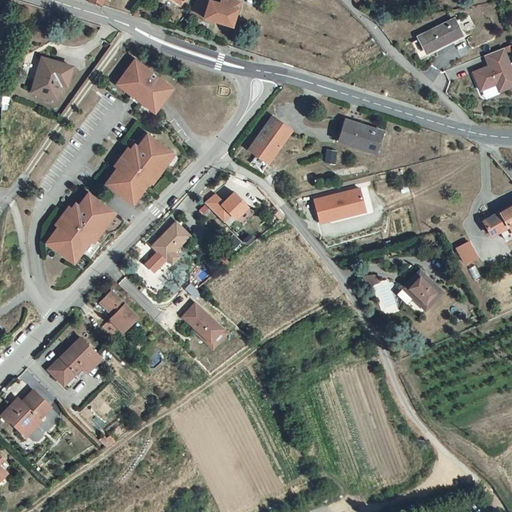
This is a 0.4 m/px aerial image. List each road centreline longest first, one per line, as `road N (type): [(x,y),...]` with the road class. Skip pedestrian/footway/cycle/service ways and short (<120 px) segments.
road 1 (residential): [(207,157),(262,181),(345,285),(410,410),(504,511)]
road 2 (track): [(26,511),(345,285)]
road 3 (unclassified): [(207,157),(0,376)]
road 4 (tertiary): [(258,71),(46,0)]
road 5 (tertiary): [(469,132),(258,71)]
road 6 (residential): [(469,132),(455,106),(347,0)]
